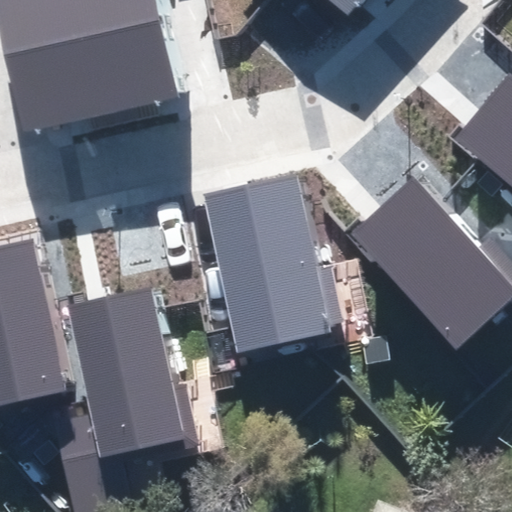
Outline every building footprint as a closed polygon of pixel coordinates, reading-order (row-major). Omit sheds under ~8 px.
[(0,0),(0,9),(21,5),(20,0),(0,0)] [(300,0),(298,2),(392,78),(455,0),(300,0)] [(511,26),(497,26),(491,245),(511,245),(511,26)] [(115,124),(1,151),(64,405),(177,377),(115,124)] [(295,260),(181,285),(200,369),(314,344),(295,260)] [(486,511),(392,479),(380,511),(486,511)]
